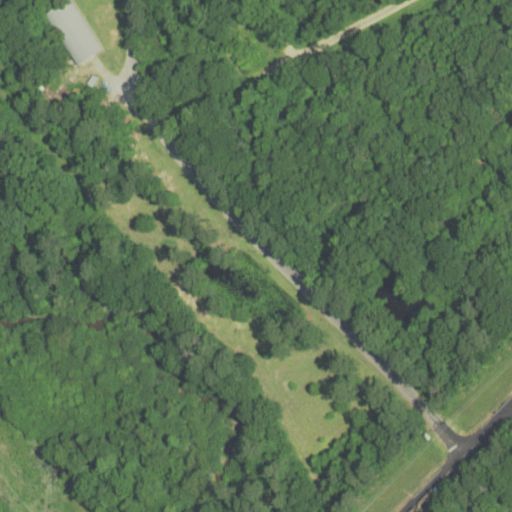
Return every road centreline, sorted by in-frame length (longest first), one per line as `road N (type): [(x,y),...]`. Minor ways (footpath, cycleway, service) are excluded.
road 1 (residential): [(464,451),(151,118),(135,90),(132,0)]
road 2 (residential): [(252,78),(405,0)]
road 3 (primary): [(404,511),(511,401)]
